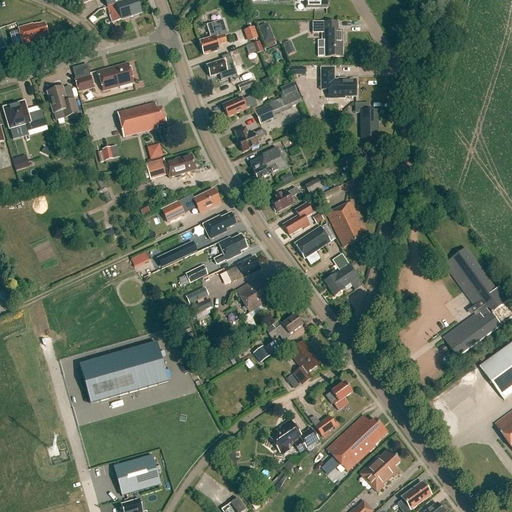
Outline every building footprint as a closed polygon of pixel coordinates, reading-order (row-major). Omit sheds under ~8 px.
[(135,0),(128,0),(115,5),(117,12),(109,14),(113,24),(141,14),(135,0)] [(233,0),(212,7),(215,16),(243,7),(241,0),(233,0)] [(298,0),(299,2),(306,2),(307,9),(327,9),(326,0),(298,0)] [(325,58),(343,57),(343,32),(338,32),(338,22),(313,23),(313,33),(322,33),(322,40),(325,40),(325,58)] [(39,38),(47,36),(43,23),(37,25),(37,24),(32,26),(32,25),(17,29),(21,45),(39,40),(39,38)] [(248,42),(259,39),(255,27),(244,30),(248,42)] [(215,37),(198,42),(203,56),(219,51),(218,46),(226,44),(224,35),(215,38),(215,37)] [(268,48),(276,46),(274,39),(266,41),(268,48)] [(284,44),(290,55),(296,51),(290,41),(284,44)] [(260,43),(252,46),(256,56),(263,53),(260,43)] [(207,69),(207,71),(208,74),(209,74),(210,79),(227,74),(226,71),(234,68),(230,57),(222,59),(223,62),(207,68),(207,69)] [(130,67),(128,66),(127,65),(97,73),(103,92),(133,84),(129,73),(131,71),(130,67)] [(334,69),(321,69),(321,91),(328,91),(328,100),(345,99),(356,98),(356,81),(346,81),(346,80),(334,80),(334,69)] [(235,79),(240,93),(253,89),(248,74),(235,79)] [(90,77),(76,82),(79,93),(94,88),(90,77)] [(280,90),(284,97),(297,92),(293,84),(280,90)] [(62,88),(47,93),(53,115),(63,112),(65,119),(78,115),(74,101),(66,103),(62,88)] [(269,105),(269,106),(255,113),(260,127),(276,120),(275,117),(303,104),(298,93),(269,105)] [(241,98),(222,106),(228,118),(256,106),(252,97),(242,101),(241,98)] [(40,129),(35,113),(28,115),(24,103),(3,109),(9,130),(25,125),(27,133),(40,129)] [(155,104),(117,113),(123,138),(157,129),(156,127),(165,124),(161,108),(156,110),(155,104)] [(368,104),(355,104),(355,114),(361,114),(361,139),(378,139),(377,112),(369,112),(368,104)] [(323,124),(325,129),(338,123),(336,118),(323,124)] [(235,133),(239,141),(238,141),(243,153),(258,146),(256,141),(265,137),(262,131),(253,135),(253,134),(248,136),(244,128),(235,133)] [(151,160),(164,156),(160,143),(147,147),(151,160)] [(105,162),(113,160),(110,149),(102,151),(105,162)] [(277,149),(262,156),(263,158),(250,164),(254,172),(254,174),(253,177),(255,179),(257,180),(258,182),(271,175),(272,177),(287,169),(277,149)] [(13,160),(16,171),(29,167),(26,156),(13,160)] [(164,161),(147,166),(151,182),(168,177),(169,179),(195,172),(191,156),(165,164),(164,161)] [(282,178),(286,185),(294,180),(290,173),(282,178)] [(311,197),(324,190),(318,179),(305,186),(311,197)] [(273,207),(272,208),(275,213),(277,212),(277,213),(292,204),(290,199),(299,194),(296,188),(286,194),(285,192),(275,198),(275,199),(271,202),(273,207)] [(213,191),(193,200),(200,214),(220,205),(213,191)] [(351,203),(327,215),(344,248),(361,240),(359,236),(366,233),(351,203)] [(177,204),(162,212),(167,223),(183,216),(177,204)] [(295,211),(298,217),(282,226),(289,237),(302,229),(303,230),(309,227),(305,219),(312,214),(306,204),(295,211)] [(314,218),(317,224),(324,220),(322,214),(314,218)] [(218,218),(202,226),(209,241),(226,233),(225,231),(235,226),(230,215),(219,220),(218,218)] [(320,228),(294,245),(304,260),(335,240),(325,225),(320,229),(320,228)] [(185,233),(189,240),(202,234),(198,227),(185,233)] [(239,253),(247,250),(241,237),(231,241),(230,239),(218,244),(223,255),(213,260),(216,266),(226,261),(226,262),(240,255),(239,253)] [(184,248),(163,258),(166,266),(188,256),(184,248)] [(475,316),(443,340),(457,359),(511,318),(511,307),(500,290),(497,292),(466,250),(444,266),(474,307),(471,310),(475,316)] [(135,267),(150,260),(146,252),(131,259),(135,267)] [(259,269),(260,268),(258,264),(257,264),(254,259),(238,267),(238,268),(226,274),(231,285),(260,271),(259,269)] [(189,284),(207,276),(203,267),(185,275),(189,284)] [(343,289),(358,278),(349,267),(335,277),(334,276),(324,283),(334,298),(344,291),(343,289)] [(268,303),(267,301),(278,294),(269,279),(253,288),(249,285),(236,292),(249,314),(268,303)] [(204,288),(185,298),(189,306),(208,296),(204,288)] [(209,300),(191,309),(194,316),(212,307),(209,300)] [(249,315),(241,320),(250,334),(258,329),(249,315)] [(281,325),(281,326),(275,331),(283,343),(291,338),(289,335),(302,327),(294,316),(281,325)] [(289,353),(301,369),(294,374),(302,385),(310,379),(307,374),(318,365),(302,343),(289,353)] [(90,405),(168,383),(157,344),(79,366),(90,405)] [(511,346),(481,369),(505,402),(511,396),(511,346)] [(262,347),(252,354),(260,364),(269,357),(262,347)] [(331,393),(325,397),(331,405),(332,404),(338,412),(348,404),(344,399),(351,394),(344,383),(331,393)] [(511,412),(494,426),(511,449),(511,412)] [(363,416),(325,451),(346,474),(375,447),(374,446),(386,434),(374,421),(370,424),(363,416)] [(329,417),(314,428),(321,437),(336,427),(329,417)] [(306,449),(318,441),(310,428),(307,430),(308,431),(303,434),(302,433),(300,435),(290,421),(279,428),(280,429),(276,432),(276,430),(267,436),(279,454),(300,440),(306,449)] [(400,463),(388,451),(380,458),(378,457),(359,475),(362,479),(366,479),(368,476),(375,483),(372,486),(372,489),(377,494),(384,488),(383,486),(392,477),(394,479),(399,474),(394,469),(400,463)] [(234,453),(224,454),(226,469),(236,467),(234,453)] [(161,487),(152,457),(113,468),(121,498),(161,487)] [(416,506),(430,496),(421,484),(401,498),(410,511),(417,507),(416,506)] [(251,491),(244,496),(251,507),(258,502),(251,491)] [(221,510),(221,511),(242,511),(245,511),(237,499),(221,510)] [(142,511),(139,501),(120,506),(121,511),(142,511)]
